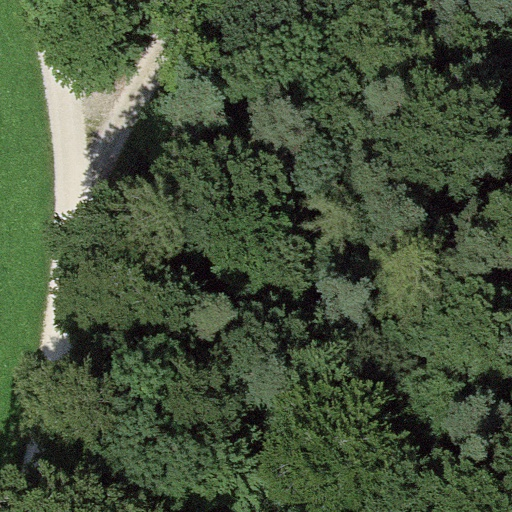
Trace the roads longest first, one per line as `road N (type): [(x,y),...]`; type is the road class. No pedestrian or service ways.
road 1 (track): [(51,0),(79,183),(72,349),(42,511)]
road 2 (track): [(79,183),(197,0)]
